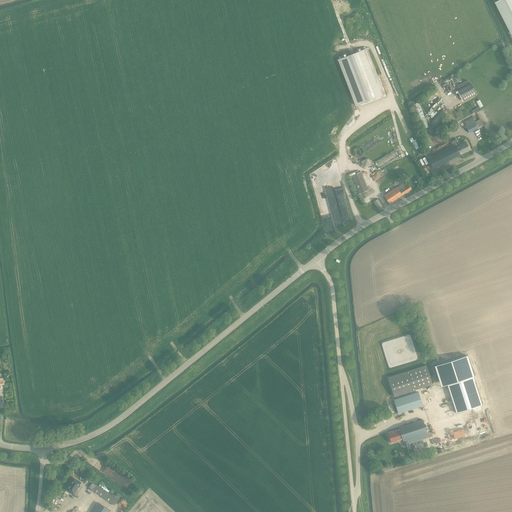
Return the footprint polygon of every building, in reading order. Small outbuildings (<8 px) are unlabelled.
[(511,0),(499,0),(495,2),(511,36),(511,0)] [(366,49),(339,59),(357,105),(384,95),(366,49)] [(471,83),(457,91),(461,99),(475,91),(471,83)] [(419,103),(413,105),(423,130),(429,127),(419,103)] [(470,133),(483,125),(480,119),(475,122),(472,118),(464,123),(470,133)] [(453,146),(428,158),(433,168),(461,155),(460,155),(470,150),(466,142),(458,146),(455,140),(451,142),(453,146)] [(385,169),(400,159),(395,150),(376,162),(381,171),(383,174),(387,172),(385,169)] [(357,195),(368,190),(361,172),(350,176),(357,195)] [(384,196),(390,204),(412,189),(409,184),(407,185),(406,183),(404,185),(403,184),(397,187),(384,196)] [(373,202),(379,211),(384,208),(378,199),(373,202)] [(432,384),(426,365),(388,377),(394,396),(432,384)] [(422,406),(418,392),(394,400),(398,413),(422,406)] [(409,445),(409,444),(429,438),(427,433),(431,431),(428,423),(424,424),(423,420),(399,427),(399,429),(388,433),(391,443),(403,439),(403,441),(405,447),(409,445)] [(74,478),(66,490),(73,494),(81,483),(74,478)] [(96,485),(92,490),(114,505),(118,500),(96,485)] [(92,511),(109,511),(110,511),(98,503),(92,511)]
